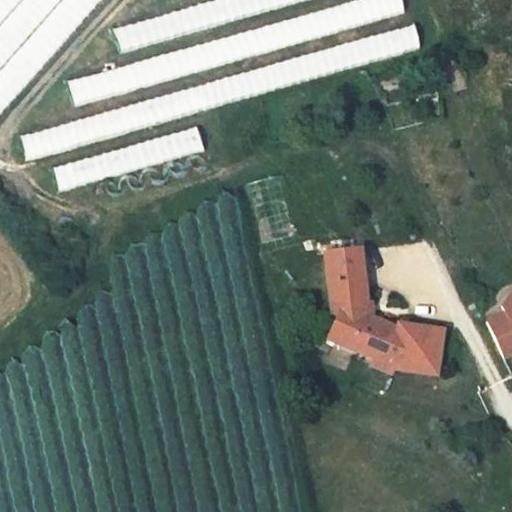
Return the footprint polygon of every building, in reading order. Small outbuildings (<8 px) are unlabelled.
[(0,0),(0,70),(43,70),(100,0),(0,0)] [(155,0),(157,12),(104,33),(106,48),(116,73),(64,79),(67,100),(71,100),(116,82),(383,52),(349,65),(387,61),(416,49),(414,27),(329,37),(373,19),(401,16),(398,0),(155,0)] [(28,155),(81,139),(75,120),(22,136),(28,155)] [(342,308),(332,241),(297,246),(304,304),(311,306),(301,331),(366,357),(366,359),(410,365),(416,321),(372,316),(371,320),(342,308)] [(511,291),(494,300),(499,313),(481,321),(498,360),(511,353),(511,291)] [(511,441),(481,448),(486,482),(511,478),(511,441)]
